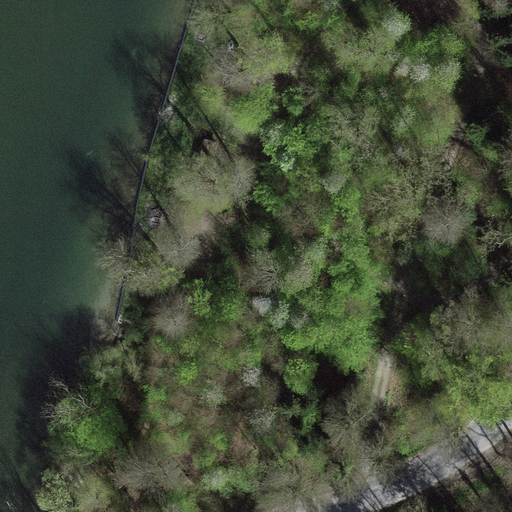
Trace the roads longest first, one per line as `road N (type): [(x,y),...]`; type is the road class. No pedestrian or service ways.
road 1 (track): [(379,498),(373,331),(448,100),(463,0)]
road 2 (unclassified): [(511,407),(421,475),(339,511)]
road 3 (track): [(354,0),(259,118)]
